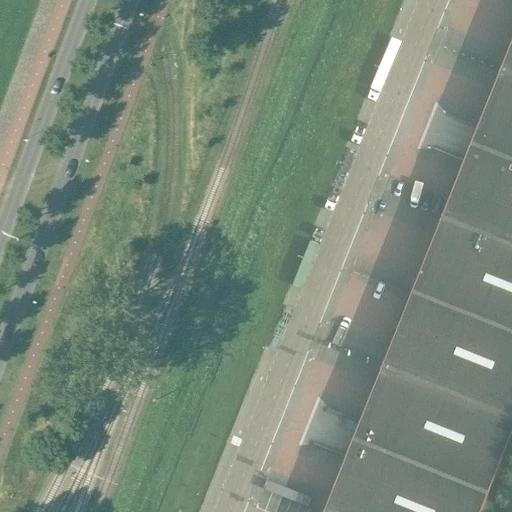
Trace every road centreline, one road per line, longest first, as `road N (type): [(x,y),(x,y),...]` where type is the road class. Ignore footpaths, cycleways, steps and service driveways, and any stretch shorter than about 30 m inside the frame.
road 1 (unclassified): [(231,511),(438,0)]
road 2 (secondary): [(0,353),(130,0)]
road 3 (secondary): [(92,0),(0,244)]
